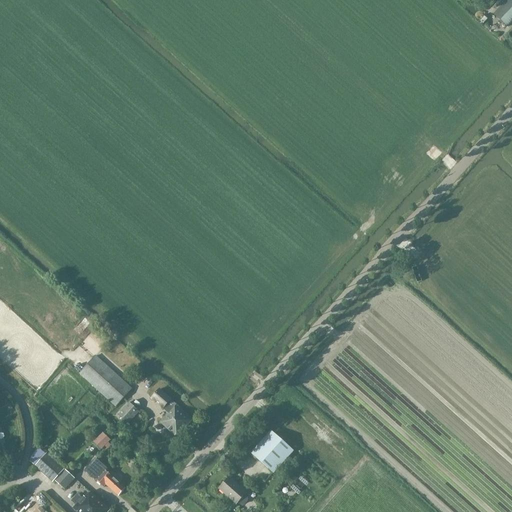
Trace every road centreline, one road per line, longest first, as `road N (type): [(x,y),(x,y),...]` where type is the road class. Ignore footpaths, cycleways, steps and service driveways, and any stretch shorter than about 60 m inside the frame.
road 1 (tertiary): [(150,511),(511,110)]
road 2 (track): [(0,379),(27,411),(30,449),(20,472),(0,487)]
